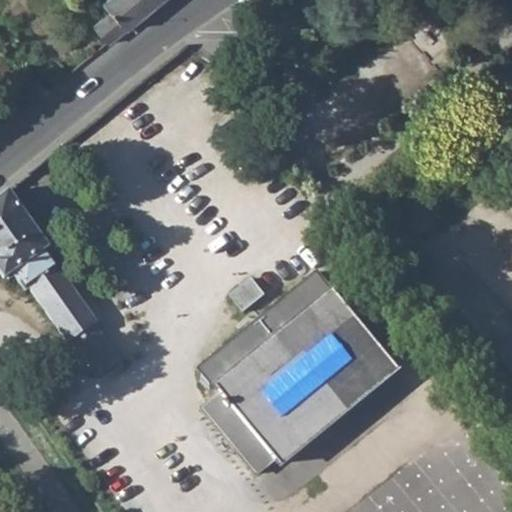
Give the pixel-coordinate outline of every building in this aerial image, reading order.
[(94,25),(109,42),(159,0),(105,0),(103,2),(111,11),(94,25)] [(90,49),(94,54),(99,50),(95,45),(90,49)] [(0,74),(9,85),(18,76),(0,54),(0,74)] [(19,96),(29,108),(50,90),(40,79),(19,96)] [(16,275),(27,291),(31,288),(69,341),(72,340),(74,343),(78,348),(74,351),(88,372),(93,369),(99,377),(121,361),(93,323),(97,321),(59,268),(47,249),(49,247),(8,190),(0,196),(0,269),(6,277),(8,276),(10,279),(16,275)] [(202,407),(256,474),(275,459),(277,461),(394,366),(317,271),(201,368),(221,392),(202,407)] [(231,296),(243,312),(265,295),(252,279),(231,296)]
